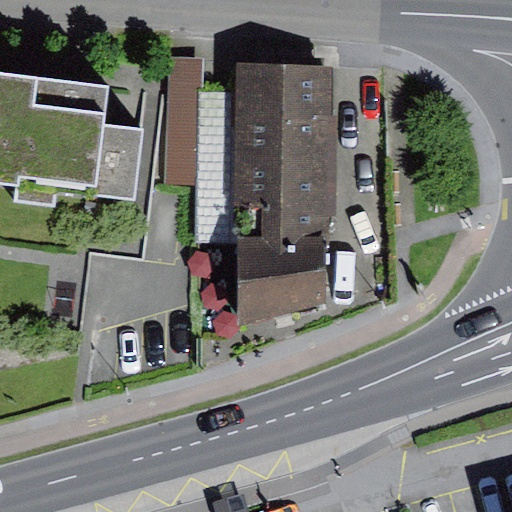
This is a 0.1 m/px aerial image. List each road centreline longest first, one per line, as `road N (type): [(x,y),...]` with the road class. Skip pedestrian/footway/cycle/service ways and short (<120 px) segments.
road 1 (primary): [(511,347),(268,427),(0,499)]
road 2 (primary): [(118,0),(428,15)]
